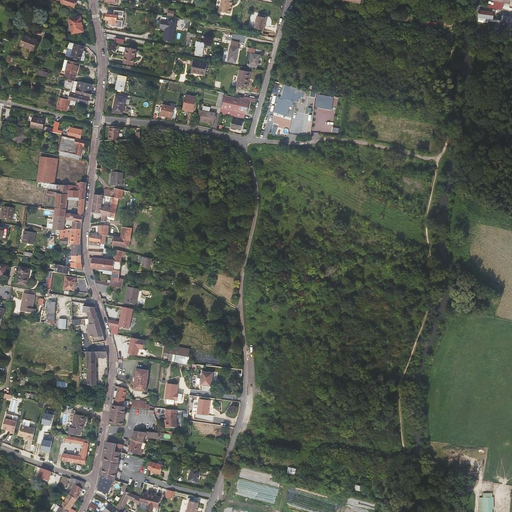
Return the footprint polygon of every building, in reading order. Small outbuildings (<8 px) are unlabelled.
[(232,0),(229,0),(220,0),(218,11),(229,14),(232,0)] [(123,11),(114,10),(113,15),(106,14),(105,19),(109,20),(109,24),(111,24),(111,27),(121,28),(123,11)] [(492,20),(493,12),(479,10),(478,17),(492,20)] [(266,18),(256,16),(254,28),(263,30),(266,18)] [(81,22),(81,17),(69,19),(72,34),(83,32),(82,27),(84,27),(83,22),(81,22)] [(176,22),(161,19),(159,28),(164,29),(162,40),(172,42),(176,22)] [(187,32),(186,36),(188,36),(185,45),(188,46),(190,37),(193,37),(194,33),(187,32)] [(37,41),(23,35),(19,46),(33,51),(37,41)] [(204,43),(196,42),(195,46),(197,47),(195,55),(202,56),(204,43)] [(72,50),(68,48),(66,56),(80,60),(84,46),(74,44),(72,50)] [(238,45),(231,44),(227,61),(231,62),(235,62),(238,45)] [(136,50),(119,46),(118,51),(125,52),(123,59),(123,63),(133,65),(136,50)] [(259,55),(251,54),(249,64),(247,64),(247,67),(256,68),(257,66),(259,55)] [(68,60),(66,69),(65,72),(66,72),(65,77),(66,77),(74,79),(79,63),(76,62),(68,60)] [(207,64),(193,61),(190,73),(205,75),(207,64)] [(250,72),(239,70),(238,76),(236,86),(247,88),(250,72)] [(71,88),(68,92),(90,97),(91,91),(92,92),(93,88),(91,87),(92,85),(72,80),(71,86),(71,88)] [(125,81),(117,80),(115,89),(117,90),(117,91),(120,92),(121,91),(123,91),(125,81)] [(71,94),(69,100),(74,101),(75,102),(87,105),(88,98),(77,95),(71,94)] [(315,107),(332,110),(334,97),(318,94),(315,107)] [(196,97),(185,95),(182,110),(193,112),(196,97)] [(125,98),(115,96),(113,109),(123,111),(125,98)] [(225,96),(220,114),(243,119),(245,114),(246,114),(248,101),(249,98),(244,97),(244,99),(240,98),(239,99),(225,96)] [(291,100),(281,97),(277,111),(287,114),(291,100)] [(69,100),(59,98),(56,109),(66,112),(68,105),(69,105),(69,104),(74,105),(75,102),(74,101),(69,100)] [(200,104),(196,121),(213,124),(215,113),(209,112),(210,106),(200,104)] [(174,107),(162,105),(160,115),(172,118),(174,107)] [(44,120),(33,117),(30,126),(42,129),(44,120)] [(243,122),(232,119),(230,127),(241,130),(243,122)] [(292,122),(291,133),(302,134),(303,121),(299,121),(299,122),(292,122)] [(55,122),(53,129),(56,130),(55,133),(59,134),(62,134),(62,131),(57,130),(59,123),(55,122)] [(117,140),(120,140),(121,128),(120,128),(120,126),(112,125),(111,128),(110,128),(109,140),(117,140)] [(70,127),(69,132),(68,136),(80,139),(82,130),(70,127)] [(27,136),(17,133),(14,142),(24,145),(27,136)] [(85,141),(64,137),(61,151),(69,153),(68,157),(79,159),(82,146),(84,147),(85,142),(85,141)] [(120,162),(120,150),(111,150),(112,168),(122,169),(122,162),(120,162)] [(40,156),(37,181),(38,182),(54,184),(58,159),(40,156)] [(123,172),(112,172),(111,185),(122,186),(123,172)] [(76,187),(67,185),(67,190),(68,190),(80,191),(85,192),(86,182),(85,182),(80,182),(80,183),(77,183),(76,187)] [(65,217),(65,213),(67,200),(68,190),(67,190),(67,185),(61,185),(60,193),(56,193),(56,194),(47,193),(45,203),(48,203),(49,196),(56,197),(55,209),(54,211),(54,216),(65,217)] [(112,196),(112,197),(112,199),(110,207),(108,214),(108,215),(107,219),(114,220),(118,199),(121,199),(124,190),(123,190),(114,188),(113,192),(112,196)] [(104,189),(103,195),(106,196),(112,197),(112,196),(113,192),(111,191),(111,190),(104,189)] [(68,190),(67,200),(79,201),(80,191),(68,190)] [(80,191),(79,201),(78,215),(70,214),(69,218),(73,218),(73,221),(82,223),(82,222),(83,215),(83,211),(85,192),(80,191)] [(107,221),(107,219),(108,215),(108,214),(110,207),(104,205),(104,207),(101,206),(103,195),(94,194),(94,198),(93,203),(93,206),(92,212),(101,213),(102,215),(101,219),(98,219),(98,222),(107,221)] [(14,208),(4,206),(2,218),(11,220),(14,208)] [(63,230),(64,220),(65,217),(54,216),(52,229),(62,230),(63,230)] [(102,243),(103,235),(103,226),(96,225),(96,232),(94,232),(94,233),(90,232),(89,238),(89,240),(89,241),(102,243)] [(114,236),(113,245),(129,248),(132,228),(122,227),(121,236),(114,236)] [(35,233),(24,231),(22,242),(33,244),(35,233)] [(71,241),(71,256),(81,255),(80,252),(80,245),(80,237),(80,236),(72,235),(72,233),(67,233),(67,234),(61,234),(60,238),(59,244),(66,244),(67,241),(71,241)] [(110,245),(110,248),(113,249),(113,245),(114,236),(108,236),(103,235),(102,243),(89,241),(89,247),(89,248),(103,249),(104,247),(104,244),(110,245)] [(121,262),(123,251),(115,249),(114,260),(115,261),(121,262)] [(66,266),(69,267),(82,269),(81,262),(81,255),(71,256),(66,257),(66,266)] [(92,268),(98,269),(103,269),(103,271),(103,273),(112,274),(113,271),(113,270),(120,271),(121,262),(115,261),(114,260),(92,257),(91,268),(92,268)] [(152,259),(144,257),(143,263),(142,266),(150,268),(152,259)] [(66,266),(55,264),(54,272),(68,274),(69,267),(66,266)] [(30,269),(19,267),(16,283),(27,285),(30,269)] [(113,271),(112,274),(111,280),(118,281),(119,279),(120,271),(113,270),(113,271)] [(76,278),(66,276),(64,289),(74,290),(76,278)] [(118,281),(111,280),(111,283),(110,285),(122,287),(124,282),(124,279),(119,279),(118,281)] [(109,293),(110,285),(98,283),(96,283),(99,291),(109,293)] [(139,289),(128,287),(124,303),(136,305),(139,289)] [(35,295),(24,293),(20,310),(34,313),(35,309),(32,308),(35,295)] [(48,302),(47,324),(55,325),(56,302),(48,302)] [(87,313),(89,319),(90,324),(87,325),(88,329),(89,333),(89,339),(92,338),(93,343),(105,342),(103,336),(103,334),(97,317),(97,314),(95,309),(95,307),(83,306),(83,312),(87,313)] [(111,333),(117,334),(119,326),(129,328),(133,309),(123,307),(120,322),(109,320),(108,320),(109,323),(109,325),(111,333)] [(145,340),(131,337),(128,353),(138,355),(139,349),(143,349),(145,340)] [(164,343),(163,352),(170,354),(169,360),(188,364),(189,357),(190,349),(164,343)] [(87,385),(97,385),(96,358),(107,357),(107,355),(107,351),(87,352),(87,357),(87,385)] [(146,391),(149,370),(136,368),(133,389),(146,391)] [(212,372),(201,371),(200,385),(211,386),(212,385),(213,382),(212,381),(211,381),(212,372)] [(68,382),(55,380),(54,387),(67,389),(68,382)] [(178,393),(178,384),(167,383),(165,399),(168,399),(167,402),(182,404),(183,393),(178,393)] [(149,409),(150,409),(150,406),(147,406),(147,404),(139,402),(136,402),(132,401),(132,403),(124,401),(126,389),(118,387),(115,400),(112,399),(111,405),(113,405),(125,406),(149,409)] [(59,406),(60,400),(61,400),(50,397),(50,398),(46,397),(41,395),(40,401),(47,403),(59,406)] [(211,401),(200,399),(198,414),(209,416),(211,401)] [(125,413),(125,406),(113,405),(110,424),(124,425),(125,413)] [(51,425),(53,415),(45,413),(43,423),(51,425)] [(165,413),(165,419),(165,421),(165,427),(176,426),(175,413),(165,413)] [(3,429),(8,430),(11,430),(11,432),(10,433),(14,434),(17,422),(13,421),(14,416),(7,414),(6,419),(3,429)] [(83,429),(85,424),(83,424),(85,416),(75,414),(73,427),(83,429)] [(27,438),(26,440),(32,441),(35,429),(21,426),(19,436),(24,437),(27,438)] [(145,433),(135,431),(134,431),(131,439),(132,440),(142,443),(145,435),(148,435),(148,438),(158,438),(158,433),(157,432),(151,432),(146,431),(145,433)] [(62,435),(52,434),(49,433),(45,455),(51,456),(51,458),(57,459),(59,445),(60,444),(62,435)] [(84,444),(82,451),(81,457),(79,456),(77,456),(63,454),(62,460),(83,463),(85,464),(89,440),(87,439),(66,436),(66,438),(66,441),(84,444)] [(128,452),(134,454),(139,455),(141,455),(142,452),(141,448),(143,443),(142,443),(132,440),(128,452)] [(107,442),(104,461),(119,466),(123,453),(121,453),(115,451),(117,444),(107,442)] [(104,466),(118,471),(120,466),(119,466),(104,461),(103,465),(103,466),(104,466)] [(151,470),(151,471),(154,472),(160,474),(162,465),(149,462),(147,469),(151,470)] [(114,481),(118,471),(104,466),(101,477),(109,479),(114,481)] [(200,471),(191,469),(188,480),(197,483),(200,471)] [(107,485),(109,479),(101,477),(98,487),(99,487),(98,490),(107,493),(109,486),(107,485)] [(80,494),(85,482),(83,482),(71,478),(70,479),(70,481),(75,483),(73,488),(69,494),(77,500),(80,494)] [(238,479),(237,486),(246,488),(247,481),(238,479)] [(263,485),(262,493),(279,495),(280,487),(263,485)] [(174,491),(166,489),(164,497),(172,498),(174,491)] [(116,509),(114,511),(122,511),(129,498),(135,500),(137,496),(131,493),(125,491),(119,503),(116,509)] [(146,494),(142,492),(140,497),(140,500),(139,503),(148,505),(151,493),(147,492),(146,494)] [(155,494),(151,493),(148,505),(147,510),(153,511),(154,507),(157,508),(160,497),(155,496),(155,494)] [(67,511),(68,511),(70,509),(77,500),(69,494),(60,507),(67,511)] [(492,494),(483,494),(483,511),(491,511),(492,509),(493,509),(493,497),(492,497),(492,494)] [(196,511),(198,503),(189,501),(186,511),(196,511)] [(99,509),(97,507),(91,503),(89,507),(95,510),(97,511),(100,511),(101,511),(102,510),(99,509)]
